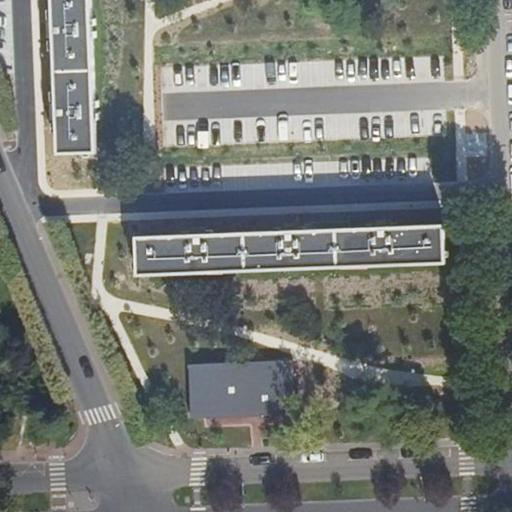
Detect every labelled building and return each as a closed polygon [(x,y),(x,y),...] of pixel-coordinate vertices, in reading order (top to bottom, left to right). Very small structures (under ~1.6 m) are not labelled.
[(57,106),(58,121),(59,154),(98,152),(91,0),(53,0),(54,24),(55,38),(57,106)] [(47,38),(55,38),(54,24),(46,24),(47,38)] [(49,121),(58,121),(57,106),(49,106),(49,121)] [(377,229),(392,228),(392,220),(377,220),(377,229)] [(286,224),(286,232),(300,231),(300,223),(286,224)] [(209,235),(194,235),(139,237),(141,274),(447,264),(446,226),(392,228),(377,229),(350,230),(300,231),(286,232),(209,235)] [(194,227),(194,235),(209,235),(209,227),(194,227)] [(296,413),(293,362),(194,365),(195,415),(296,413)]
